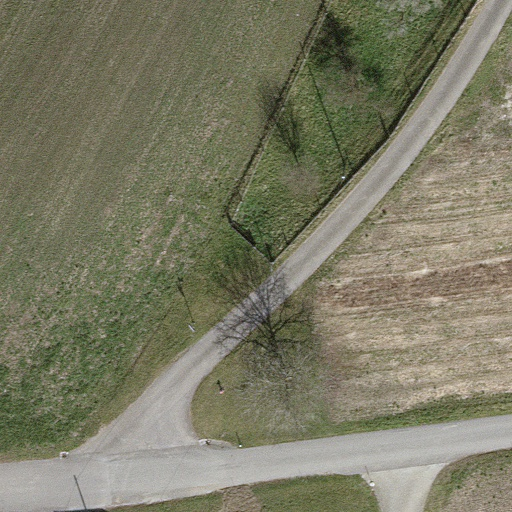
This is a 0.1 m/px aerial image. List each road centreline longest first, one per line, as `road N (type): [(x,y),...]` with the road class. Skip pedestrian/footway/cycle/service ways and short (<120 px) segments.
road 1 (track): [(502,0),(430,120),(292,273),(170,388),(109,477)]
road 2 (unclassified): [(0,485),(511,435)]
